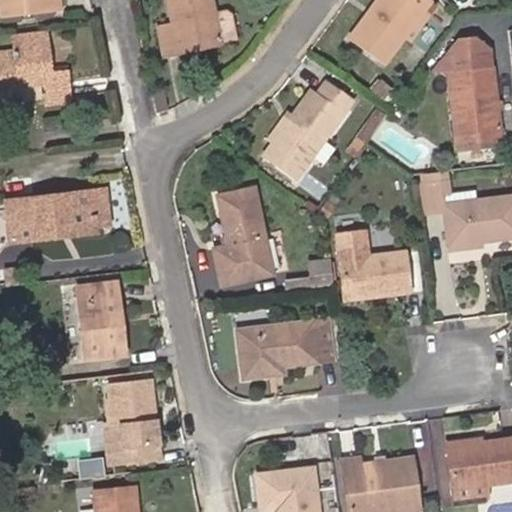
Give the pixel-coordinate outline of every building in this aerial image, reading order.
[(0,0),(2,14),(57,6),(56,0),(0,0)] [(164,0),(168,21),(155,25),(161,56),(217,43),(208,0),(164,0)] [(402,34),(420,9),(426,0),(372,0),(346,36),(381,62),(402,34)] [(427,13),(420,9),(402,34),(408,38),(427,13)] [(26,77),(27,83),(42,81),(44,103),(71,100),(67,66),(49,68),(45,32),(13,35),(14,52),(0,53),(0,96),(20,95),(19,84),(18,79),(26,77)] [(449,73),(456,137),(498,133),(496,111),(495,104),(490,68),(488,53),(472,41),(453,44),(435,67),(436,75),(449,73)] [(289,117),(269,143),(260,157),(293,179),(301,165),(349,100),(323,82),(314,94),(309,90),(289,117)] [(264,139),(269,143),(289,117),(284,114),(264,139)] [(370,131),(379,119),(372,115),(363,126),(370,131)] [(498,133),(456,137),(457,145),(499,139),(498,133)] [(511,193),(474,199),(441,202),(440,192),(445,191),(444,181),(417,184),(420,214),(440,212),(445,246),(480,241),(511,237),(511,193)] [(6,241),(49,236),(48,231),(91,225),(106,223),(102,188),(87,190),(2,199),(6,241)] [(267,275),(250,188),(214,195),(224,246),(209,250),(216,285),(267,275)] [(441,202),(474,199),(473,189),(445,191),(440,192),(441,202)] [(48,231),(49,236),(106,229),(106,223),(91,225),(48,231)] [(367,292),(367,299),(406,293),(401,255),(365,258),(362,234),(333,239),(336,263),(340,294),(367,292)] [(480,247),(480,241),(445,246),(445,251),(480,247)] [(329,287),(326,262),(306,265),(309,290),(329,287)] [(113,318),(116,318),(112,284),(74,289),(82,359),(121,354),(119,335),(115,335),(113,318)] [(368,305),(367,299),(367,292),(340,294),(341,308),(368,305)] [(262,370),(272,369),(328,362),(324,322),(233,333),(237,380),(263,377),(262,370)] [(107,403),(109,428),(116,427),(120,462),(156,458),(146,381),(105,385),(107,403)] [(116,427),(109,428),(105,428),(98,429),(104,465),(120,462),(116,427)] [(443,450),(477,446),(476,441),(442,445),(443,450)] [(511,441),(477,446),(443,450),(448,490),(477,486),(511,480),(511,441)] [(381,463),(371,464),(356,466),(356,459),(337,462),(342,511),(411,511),(406,460),(381,463)] [(273,509),(272,511),(313,511),(308,472),(254,476),(257,511),(273,509)] [(477,486),(448,490),(450,506),(479,501),(477,486)] [(133,511),(131,487),(91,492),(93,511),(133,511)]
